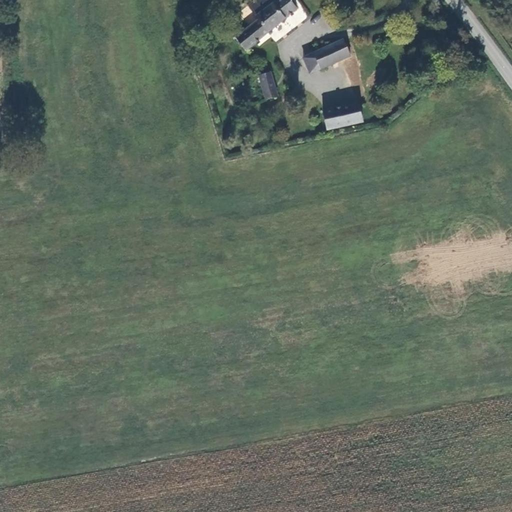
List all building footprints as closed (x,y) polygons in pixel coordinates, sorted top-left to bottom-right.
[(258,19),(234,39),(245,52),(296,10),(288,0),(254,0),(248,6),(258,19)] [(317,68),(348,54),(342,38),(310,53),(317,68)] [(307,73),(317,68),(310,53),(300,58),(307,73)] [(260,76),(264,101),(276,99),(272,74),(260,76)] [(358,101),(322,110),(325,130),(363,121),(358,101)]
